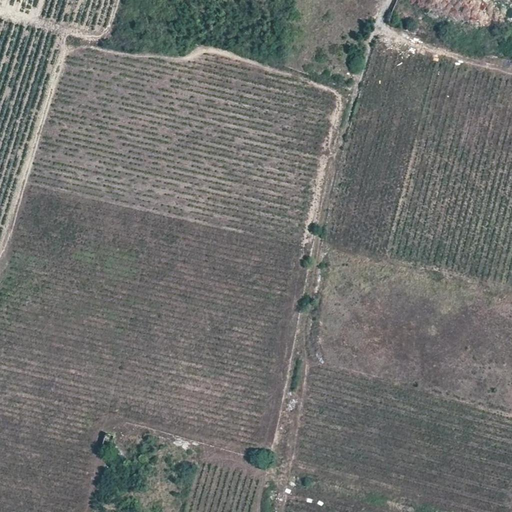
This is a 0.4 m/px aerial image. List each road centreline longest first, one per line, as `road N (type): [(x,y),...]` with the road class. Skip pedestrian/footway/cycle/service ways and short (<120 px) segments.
road 1 (track): [(379,25),(348,111),(315,250),(269,511)]
road 2 (track): [(379,25),(511,64)]
